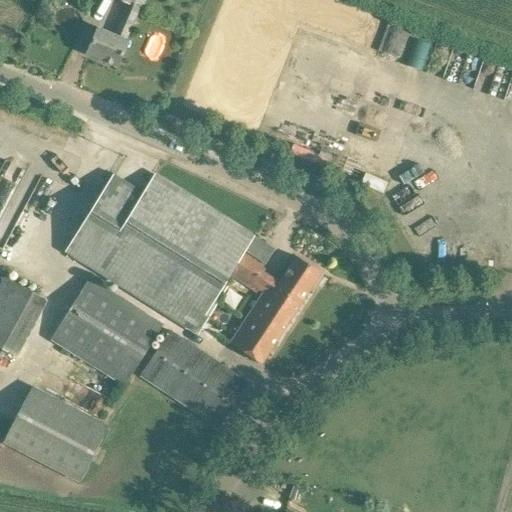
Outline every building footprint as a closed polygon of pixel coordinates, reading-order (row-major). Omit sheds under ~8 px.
[(144,0),(123,0),(127,2),(114,34),(98,28),(87,53),(117,66),(128,40),(126,39),(140,7),(141,7),(144,0)] [(0,252),(2,248),(5,249),(41,176),(22,166),(3,205),(0,203),(0,252)] [(264,244),(252,236),(156,172),(143,192),(114,172),(65,251),(172,315),(199,332),(220,299),(233,276),(262,295),(230,343),(261,363),(300,304),(276,288),(280,283),(279,282),(261,270),(266,264),(274,251),(264,244)] [(276,288),(300,304),(321,272),(297,256),(279,282),(280,283),(276,288)] [(4,276),(0,283),(0,346),(17,357),(47,300),(4,276)] [(162,324),(145,314),(90,278),(52,337),(108,373),(125,384),(162,324)] [(170,330),(140,375),(219,427),(249,383),(170,330)] [(108,426),(91,417),(32,386),(3,441),(80,481),(108,426)] [(296,484),(286,480),(281,494),(291,498),(296,484)]
